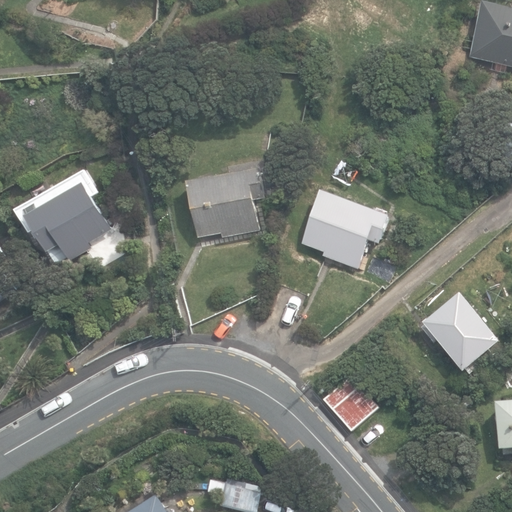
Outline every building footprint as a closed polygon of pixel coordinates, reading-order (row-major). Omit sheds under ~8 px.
[(472,57),(511,66),(511,7),(485,1),(472,57)] [(372,53),(380,38),(370,32),(361,47),(372,53)] [(67,87),(71,102),(87,98),(88,99),(111,94),(107,78),(87,83),(86,83),(67,87)] [(502,166),(511,167),(511,121),(508,121),(502,166)] [(190,182),(200,237),(223,233),(224,237),(261,230),(255,200),(267,198),(261,168),(190,182)] [(88,171),(22,210),(28,220),(31,218),(54,256),(67,248),(74,260),(97,247),(92,239),(111,227),(93,196),(100,192),(88,171)] [(393,214),(325,189),(304,244),(327,252),(325,255),(360,269),(371,239),(382,244),(393,214)] [(0,301),(18,289),(1,264),(10,258),(0,244),(0,301)] [(428,320),(467,369),(504,339),(465,290),(428,320)] [(324,394),(352,427),(381,403),(352,369),(324,394)] [(511,399),(500,400),(503,446),(511,445),(511,399)] [(223,505),(254,511),(260,511),(265,490),(228,482),(223,505)] [(181,511),(179,509),(173,511),(160,490),(125,511),(181,511)]
